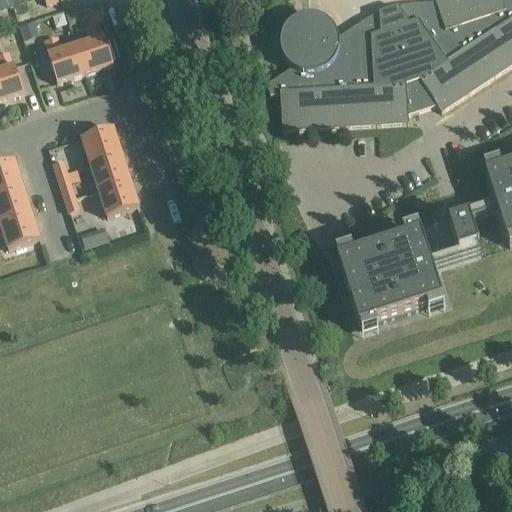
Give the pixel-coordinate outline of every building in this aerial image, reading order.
[(61,6),(71,3),(78,0),(44,0),(47,9),(60,5),(61,6)] [(292,72),(267,88),(270,99),(280,98),(282,135),(409,128),(408,118),(437,109),(442,117),(511,70),(511,0),(502,2),(501,0),(433,0),(435,6),(423,6),(413,7),(393,11),(379,16),(365,23),(349,34),(338,41),(335,34),(333,30),(328,26),(321,22),(314,20),(306,20),(300,22),(293,25),(288,29),(284,34),(281,44),(281,51),(281,54),(283,61),(286,67),(292,72)] [(77,15),(66,18),(70,30),(76,28),(80,21),(77,15)] [(90,45),(76,50),(85,79),(114,70),(104,41),(103,42),(98,28),(86,32),(90,45)] [(58,42),(46,46),(50,59),(48,59),(57,88),(85,79),(76,50),(62,54),(58,42)] [(0,106),(24,99),(18,80),(15,71),(13,72),(9,58),(0,60),(0,73),(1,76),(0,75),(0,106)] [(122,159),(113,133),(82,143),(90,169),(122,159)] [(99,195),(130,185),(122,159),(90,169),(99,195)] [(0,198),(23,191),(14,165),(0,169),(0,198)] [(57,180),(67,177),(64,165),(53,169),(57,180)] [(511,167),(485,176),(495,206),(507,244),(511,242),(511,167)] [(71,189),(81,186),(77,174),(68,177),(67,177),(57,180),(66,206),(76,203),(71,189)] [(98,195),(106,222),(139,212),(130,185),(99,195),(98,195)] [(0,227),(31,217),(23,191),(0,198),(0,227)] [(70,219),(80,216),(76,203),(66,206),(70,219)] [(40,244),(31,218),(31,217),(0,227),(0,228),(8,254),(40,244)] [(470,223),(449,229),(459,259),(479,252),(470,223)] [(443,306),(421,238),(338,265),(359,333),(443,306)]
